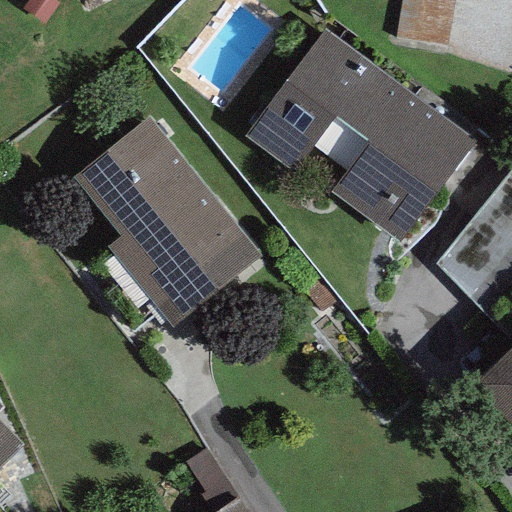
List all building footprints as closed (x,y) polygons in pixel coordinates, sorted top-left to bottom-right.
[(239,0),(258,14),(268,0),(239,0)] [(410,0),(403,49),(456,56),(463,0),(410,0)] [(475,139),(322,28),(244,134),(293,170),(311,144),(345,169),(330,189),(400,240),(475,139)] [(259,252),(147,116),(73,177),(120,234),(107,245),(172,324),(259,252)] [(511,165),(435,262),(492,319),(511,292),(511,165)] [(511,342),(475,379),(497,401),(494,404),(511,421),(511,342)] [(0,460),(22,439),(0,416),(0,460)] [(246,511),(235,495),(210,511),(246,511)]
